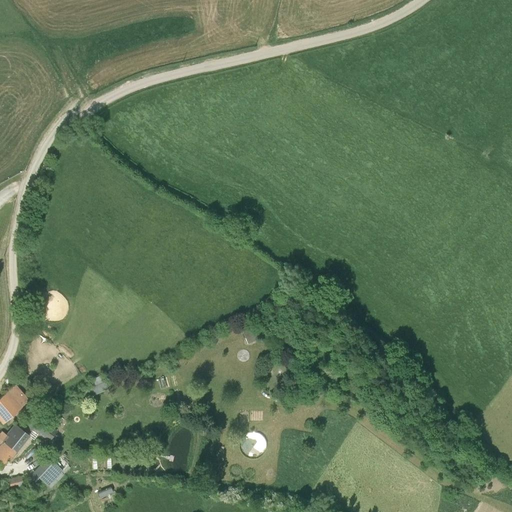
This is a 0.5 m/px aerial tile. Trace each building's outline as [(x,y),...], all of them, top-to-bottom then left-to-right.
[(244,352),(251,349),(247,337),(239,340),(244,352)] [(113,399),(110,384),(97,386),(100,402),(113,399)] [(35,408),(23,394),(0,412),(0,421),(5,428),(8,432),(35,408)] [(63,439),(47,427),(39,438),(55,450),(63,439)] [(35,445),(21,432),(8,448),(23,460),(35,445)] [(23,460),(8,448),(0,459),(0,470),(7,478),(23,460)] [(70,481),(55,466),(35,486),(42,492),(46,488),(54,496),(70,481)] [(24,487),(15,489),(17,495),(25,494),(24,487)] [(110,507),(124,504),(122,498),(108,501),(110,507)]
